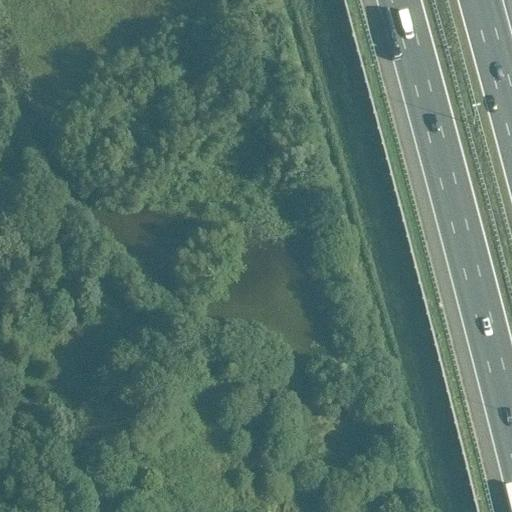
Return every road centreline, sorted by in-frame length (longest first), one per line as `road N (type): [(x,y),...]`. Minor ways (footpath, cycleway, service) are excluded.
road 1 (motorway): [(401,0),(511,416)]
road 2 (motorway): [(511,125),(479,0)]
